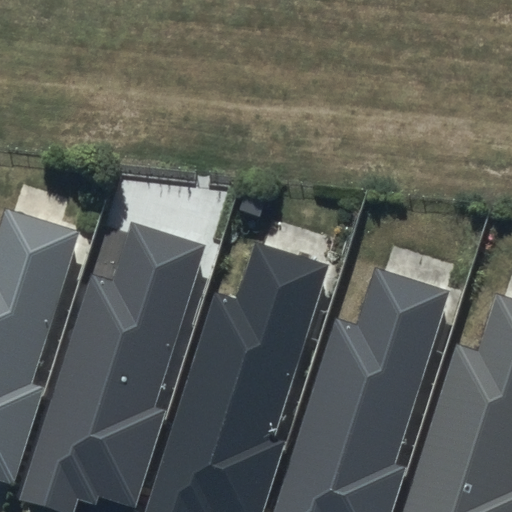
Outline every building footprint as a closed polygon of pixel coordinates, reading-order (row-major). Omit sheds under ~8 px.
[(77,233),(6,211),(0,228),(0,479),(14,484),(43,389),(29,385),(77,233)] [(206,245),(130,221),(111,280),(90,273),(20,498),(64,511),(72,511),(77,497),(97,503),(100,495),(136,506),(166,409),(156,406),(206,245)] [(328,265),(252,241),(234,300),(215,294),(146,511),(264,511),(286,442),(274,439),(328,265)] [(450,290),(374,266),(356,324),(336,318),(276,511),(393,511),(408,467),(396,463),(450,290)] [(511,511),(511,295),(496,290),(477,350),(456,344),(403,511),(511,511)]
